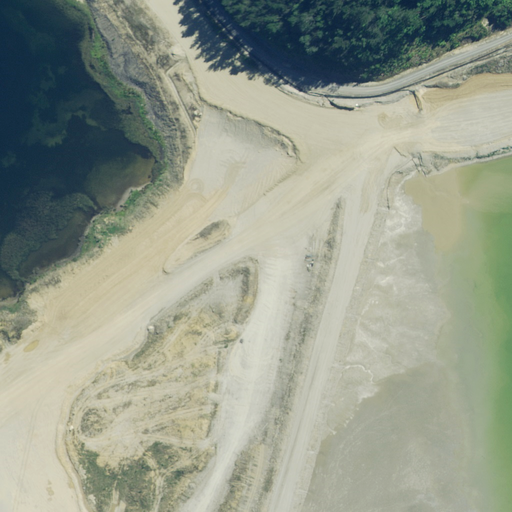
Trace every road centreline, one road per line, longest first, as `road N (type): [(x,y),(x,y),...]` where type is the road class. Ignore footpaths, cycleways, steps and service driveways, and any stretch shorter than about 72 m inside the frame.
road 1 (track): [(363,175),(343,148),(276,119),(256,123),(246,138),(278,276),(264,368),(200,511)]
road 2 (track): [(281,511),(348,267),(363,175)]
road 3 (track): [(217,0),(276,65),(315,85),(355,90),(405,79),(511,33)]
road 4 (track): [(0,371),(271,236)]
road 5 (track): [(352,161),(511,128)]
road 6 (track): [(256,123),(165,0)]
